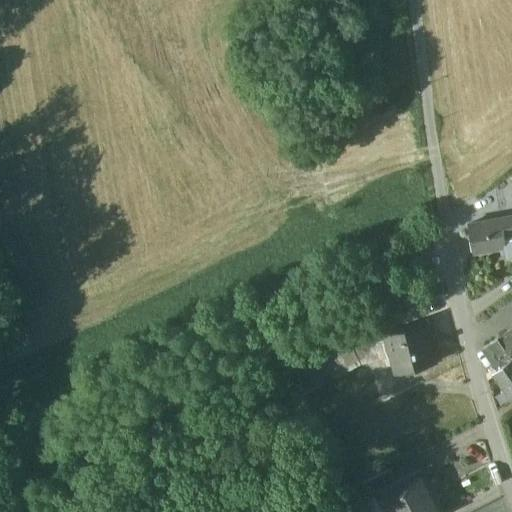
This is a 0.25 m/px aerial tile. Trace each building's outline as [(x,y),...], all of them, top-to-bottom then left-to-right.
[(511,215),(499,217),(499,216),(469,222),(473,250),(504,244),(505,253),(511,251),(511,215)] [(423,323),(386,333),(392,357),(396,355),(400,371),(434,362),(429,344),(425,345),(420,326),(424,325),(423,323)] [(511,327),(502,335),(511,349),(511,327)] [(498,337),(483,348),(491,360),(496,367),(511,356),(498,337)] [(351,342),(292,373),(304,394),(361,363),(351,342)] [(511,356),(496,367),(492,370),(511,399),(511,398),(511,356)] [(491,360),(486,363),(492,370),(496,367),(491,360)] [(395,480),(373,491),(374,492),(378,490),(389,511),(430,491),(425,482),(429,480),(422,467),(395,480)] [(390,468),(366,480),(372,493),(374,492),(373,491),(395,480),(390,468)] [(430,491),(389,511),(388,511),(443,511),(444,511),(438,498),(434,500),(430,491)]
